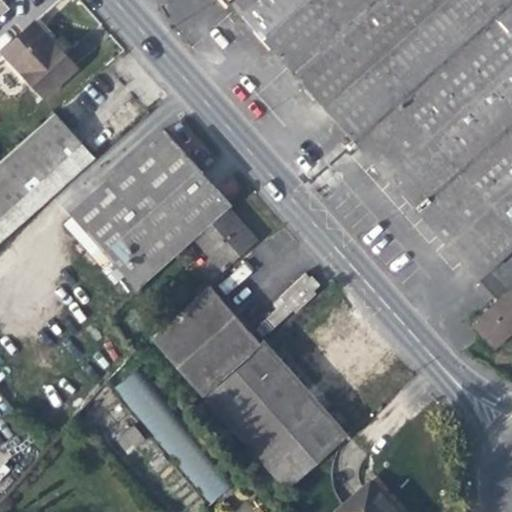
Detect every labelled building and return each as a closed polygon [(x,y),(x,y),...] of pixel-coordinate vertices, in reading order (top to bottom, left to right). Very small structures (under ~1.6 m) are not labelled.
[(309,90),(353,140),(509,0),(234,0),(231,3),(309,90)] [(511,0),(509,0),(353,140),(422,217),(426,222),(477,278),(511,246),(511,0)] [(34,21),(27,27),(2,50),(42,97),(75,67),(59,49),(34,21)] [(54,112),(0,159),(0,213),(80,141),(54,112)] [(136,288),(194,236),(225,208),(230,204),(178,146),(163,130),(70,213),(136,288)] [(255,239),(225,208),(194,236),(223,268),(241,251),(255,239)] [(150,337),(200,393),(259,341),(208,285),(150,337)] [(511,285),(471,325),(480,335),(493,348),(511,330),(511,285)] [(309,296),(263,337),(271,346),(317,305),(309,296)] [(343,428),(271,346),(263,337),(259,341),(200,393),(205,398),(194,409),(220,439),(232,428),(281,484),(343,428)] [(211,502),(231,485),(132,372),(112,390),(211,502)] [(144,438),(132,424),(115,438),(127,453),(144,438)] [(40,448),(27,435),(10,452),(23,465),(40,448)] [(0,461),(0,493),(17,481),(0,461)] [(368,481),(340,506),(334,511),(395,511),(384,499),(368,481)] [(244,503),(236,495),(227,503),(235,511),(244,503)]
